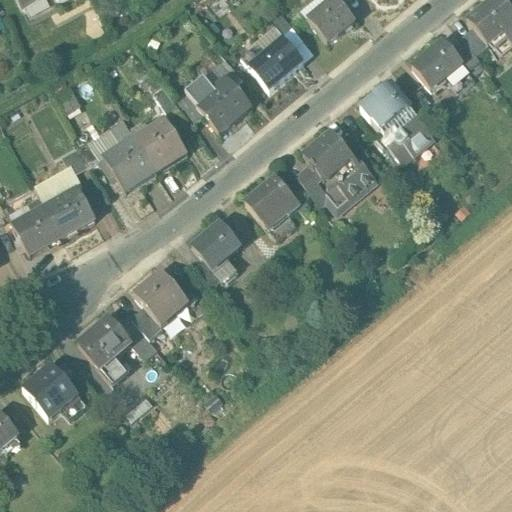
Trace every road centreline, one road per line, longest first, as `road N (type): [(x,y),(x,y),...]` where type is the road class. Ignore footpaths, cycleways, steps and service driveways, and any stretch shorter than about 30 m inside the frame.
road 1 (residential): [(135,251),(329,111),(451,0)]
road 2 (residential): [(0,384),(95,309),(135,251)]
road 3 (residential): [(0,325),(135,251)]
